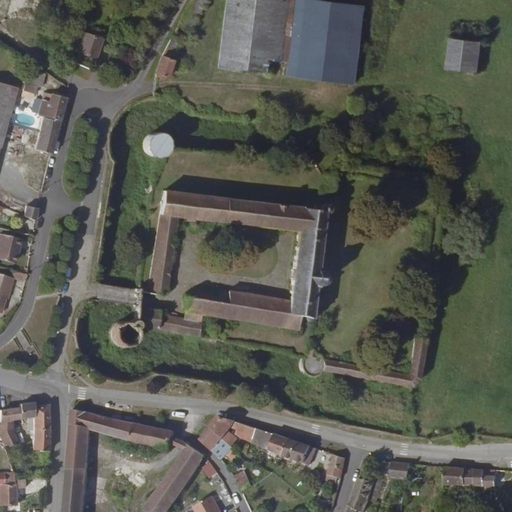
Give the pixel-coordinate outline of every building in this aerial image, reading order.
[(278,73),(283,0),(220,0),(215,67),(278,73)] [(294,0),(288,74),(351,79),(357,4),(306,0),(294,0)] [(475,30),(444,28),(441,61),(473,65),(475,30)] [(78,29),(70,49),(78,52),(96,59),(105,36),(94,32),(93,35),(78,29)] [(185,39),(174,33),(168,43),(179,50),(185,39)] [(174,60),(162,54),(156,66),(154,78),(161,79),(163,75),(167,76),(174,60)] [(41,86),(42,85),(45,73),(29,69),(27,81),(24,80),(21,91),(34,95),(37,85),(41,86)] [(12,83),(0,79),(0,133),(3,121),(12,83)] [(51,153),(59,124),(66,97),(44,90),(37,118),(42,119),(39,132),(36,149),(51,153)] [(354,93),(346,92),(345,105),(353,106),(354,93)] [(150,132),(147,134),(145,135),(142,139),(141,144),(141,149),(143,153),(146,156),(150,158),(156,159),(161,158),(164,155),(167,152),(168,148),(168,143),(167,138),(164,135),(160,132),(154,131),(150,132)] [(331,207),(330,204),(333,173),(322,172),(320,190),(303,188),(301,207),(297,206),(298,195),(299,188),(280,186),(281,175),(246,170),(244,200),(161,190),(159,199),(157,199),(157,203),(158,203),(147,284),(142,283),(142,289),(137,289),(137,292),(160,295),(164,291),(172,237),(184,238),(187,218),(194,218),(193,236),(195,240),(207,241),(209,238),(211,221),(222,222),(222,224),(226,225),(226,223),(233,224),(233,225),(238,226),(238,224),(296,231),(291,266),(289,266),(288,278),(290,278),(287,296),(283,299),(216,290),(215,292),(193,289),(186,293),(183,311),(242,321),(241,331),(267,335),(269,325),(295,329),(295,325),(300,325),(300,320),(297,319),(297,314),(302,315),(302,319),(303,321),(305,321),(310,323),(312,319),(312,314),(313,313),(313,312),(313,309),(312,308),(314,291),(318,291),(318,289),(321,289),(321,287),(323,288),(325,269),(324,269),(324,267),(322,267),(322,263),(319,262),(325,214),(328,213),(330,211),(331,209),(331,207)] [(35,221),(37,211),(24,206),(21,215),(35,221)] [(19,239),(0,233),(0,258),(11,261),(15,247),(17,247),(19,239)] [(8,298),(11,285),(14,277),(0,272),(0,311),(5,297),(8,298)] [(136,327),(162,332),(174,334),(175,320),(154,317),(155,314),(131,310),(130,320),(126,319),(123,319),(120,319),(117,320),(114,321),(111,324),(109,327),(108,331),(108,334),(109,338),(111,341),(113,344),(117,346),(120,347),(125,347),(130,346),(133,343),(136,339),(137,335),(137,332),(136,327)] [(180,335),(196,338),(198,325),(181,322),(180,335)] [(22,334),(17,336),(22,349),(27,346),(22,334)] [(323,370),(408,388),(416,381),(420,351),(422,335),(413,334),(407,373),(401,375),(322,360),(320,356),(317,355),(313,353),(308,353),(304,354),(300,356),(298,359),(297,363),(297,366),(298,370),(300,373),(302,375),(306,377),(309,378),(313,378),(317,376),(320,373),(323,370)] [(48,404),(34,406),(34,401),(15,402),(15,405),(0,408),(0,445),(15,444),(8,425),(8,418),(31,416),(29,450),(47,449),(48,404)] [(175,432),(136,423),(138,417),(124,413),(122,420),(73,409),(64,511),(82,511),(85,473),(91,436),(168,452),(173,436),(175,432)] [(260,429),(220,415),(210,427),(199,439),(220,457),(225,451),(231,458),(243,446),(235,438),(227,431),(228,430),(232,433),(235,431),(252,438),(252,441),(255,442),(260,429)] [(272,449),(284,454),(289,439),(260,429),(255,442),(257,443),(258,440),(274,446),(272,449)] [(311,465),(317,448),(289,439),(284,454),(311,465)] [(182,450),(184,444),(173,440),(171,446),(182,450)] [(190,442),(188,444),(162,480),(146,503),(140,511),(165,511),(202,459),(207,459),(206,456),(207,454),(206,453),(203,453),(192,446),(192,444),(190,442)] [(346,458),(333,454),(328,478),(341,481),(346,458)] [(405,479),(406,475),(421,477),(421,464),(387,461),(385,477),(405,479)] [(201,467),(207,478),(216,473),(209,462),(201,467)] [(233,472),(242,489),(253,483),(247,470),(245,466),(241,468),(233,472)] [(488,508),(491,508),(491,478),(485,478),(485,469),(469,468),(442,466),(442,484),(472,486),(472,500),(468,500),(468,507),(479,507),(479,501),(485,501),(486,493),(487,493),(488,508)] [(511,470),(499,470),(499,479),(511,479),(511,470)] [(218,474),(209,478),(217,493),(225,489),(218,474)] [(375,480),(362,475),(347,511),(356,511),(358,509),(363,511),(373,483),(375,480)] [(25,478),(12,479),(12,485),(2,485),(0,485),(0,504),(15,505),(15,487),(25,487),(25,478)] [(196,511),(221,511),(214,496),(194,506),(196,511)]
